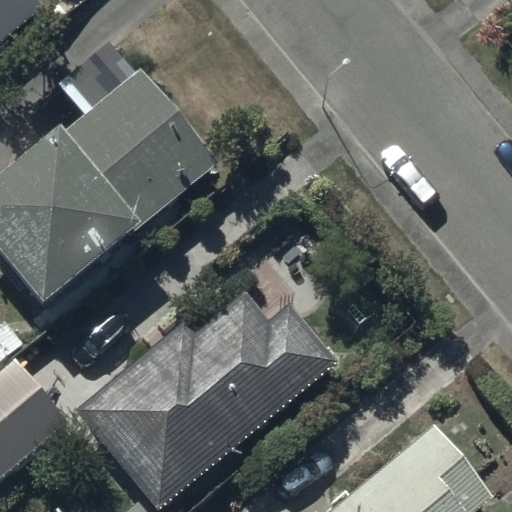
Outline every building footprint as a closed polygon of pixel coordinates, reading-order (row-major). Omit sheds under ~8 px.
[(0,0),(0,56),(43,22),(24,0),(0,0)] [(140,80),(0,195),(0,264),(44,317),(218,173),(140,80)] [(181,331),(77,420),(156,511),(171,511),(337,370),(294,320),(273,338),(243,303),(193,345),(181,331)] [(13,369),(0,380),(0,487),(66,429),(13,369)] [(435,436),(341,511),(489,511),(495,508),(435,436)]
